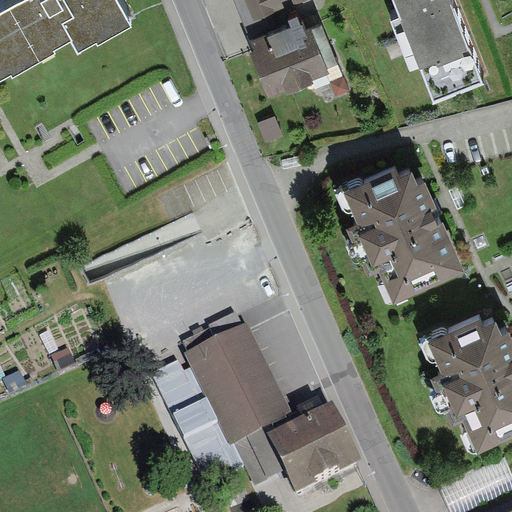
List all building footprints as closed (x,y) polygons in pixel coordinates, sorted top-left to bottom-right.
[(0,0),(0,63),(12,57),(14,62),(59,37),(57,33),(71,25),(78,38),(98,27),(99,29),(134,10),(128,0),(0,0)] [(273,10),(268,0),(235,0),(249,35),(278,23),(273,10)] [(268,0),(273,10),(296,0),(268,0)] [(399,0),(401,3),(391,7),(410,57),(420,54),(433,89),(485,70),(457,0),(399,0)] [(250,45),(268,90),(308,74),(311,81),(320,84),(328,81),(329,74),(342,69),(322,17),(306,23),(303,14),(300,15),(297,7),(290,10),(293,17),(278,23),(249,35),(253,44),(250,45)] [(350,88),(345,74),(330,80),(336,94),(350,88)] [(283,133),(276,112),(258,119),(266,139),(283,133)] [(395,290),(467,259),(426,166),(419,169),(413,156),(400,162),(397,155),(344,178),(358,211),(348,215),(369,263),(381,257),(395,290)] [(478,440),(511,424),(511,322),(509,316),(502,319),(496,306),(483,312),(480,305),(427,328),(441,361),(431,365),(452,413),(464,407),(478,440)] [(294,418),(250,325),(244,328),(237,314),(208,327),(210,331),(184,344),(189,356),(187,357),(193,370),(230,449),(236,446),(273,429),(294,418)] [(178,364),(153,376),(207,486),(246,467),(236,446),(230,449),(193,370),(183,375),(178,364)] [(277,437),(269,441),(285,474),(297,498),(362,467),(333,408),(325,412),(322,405),(294,418),(273,429),(277,437)] [(255,488),(285,474),(269,441),(277,437),(273,429),(236,446),(246,467),(255,488)] [(437,484),(449,511),(467,511),(511,492),(511,467),(506,454),(437,484)]
